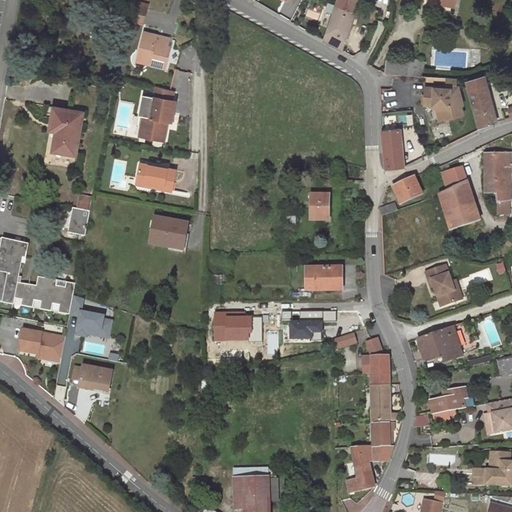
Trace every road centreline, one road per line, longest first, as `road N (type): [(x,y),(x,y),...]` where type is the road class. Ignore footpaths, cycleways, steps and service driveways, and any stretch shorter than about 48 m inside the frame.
road 1 (residential): [(374,186),(370,88),(357,69),(231,0)]
road 2 (unclassified): [(0,368),(171,511)]
road 3 (residential): [(373,511),(407,429),(408,396),(392,339)]
road 4 (residential): [(392,339),(374,287),(374,186)]
road 5 (residential): [(374,186),(511,125)]
road 6 (residential): [(511,301),(392,339)]
